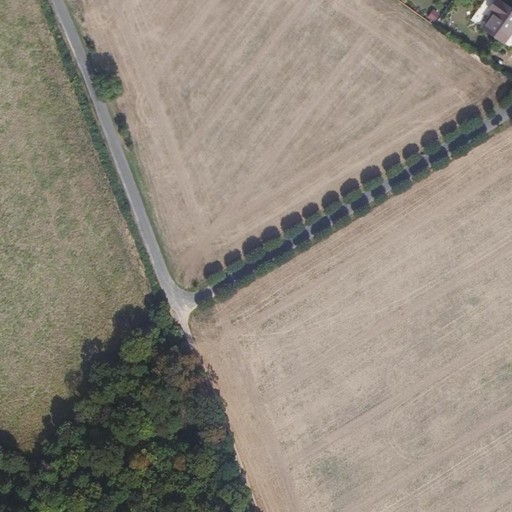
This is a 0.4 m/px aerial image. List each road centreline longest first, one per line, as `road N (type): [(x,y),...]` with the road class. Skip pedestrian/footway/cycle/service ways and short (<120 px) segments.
road 1 (residential): [(57,0),(178,311),(511,106)]
road 2 (track): [(178,311),(259,511)]
